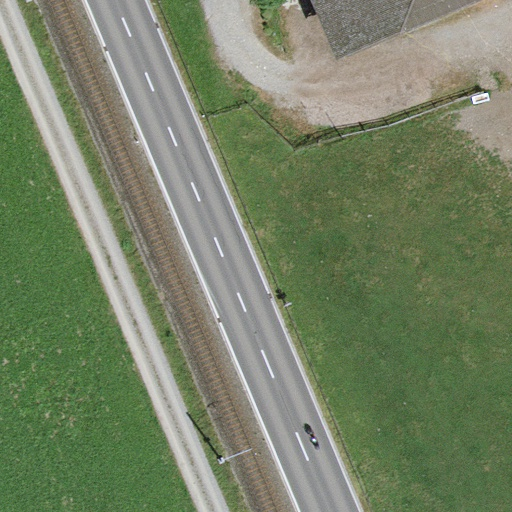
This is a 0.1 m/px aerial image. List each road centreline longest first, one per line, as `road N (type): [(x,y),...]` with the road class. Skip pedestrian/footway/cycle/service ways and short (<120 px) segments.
road 1 (primary): [(333,511),(120,0)]
road 2 (track): [(211,511),(1,0)]
